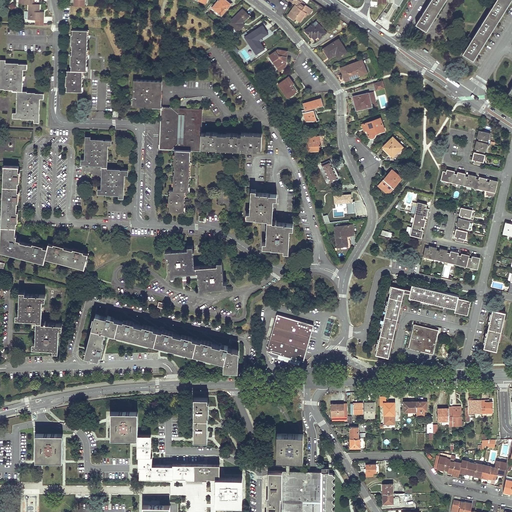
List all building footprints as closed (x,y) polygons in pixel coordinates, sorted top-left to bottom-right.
[(231,5),(225,0),(218,0),(212,8),(221,15),(226,9),(227,10),(231,5)] [(416,24),(421,27),(426,31),(445,0),(430,0),(422,15),(416,24)] [(496,0),(462,53),(468,57),(473,60),(511,0),(496,0)] [(296,8),(293,12),(290,16),(295,20),(295,19),(296,17),(301,21),(307,13),(309,15),(312,10),(305,5),(305,6),(301,3),(298,6),(298,7),(299,8),(298,9),(296,8)] [(43,20),(44,12),(39,12),(40,4),(34,4),(32,4),(28,4),(28,12),(28,16),(31,16),(31,20),(35,20),(43,20)] [(298,7),(295,5),(288,15),(290,16),(293,12),(296,8),(298,9),(299,8),(298,7)] [(242,23),(249,16),(243,9),(229,23),(238,31),(245,25),(242,23)] [(387,13),(385,12),(383,11),(378,19),(381,21),(387,13)] [(320,34),(321,35),(322,37),(327,33),(319,24),(315,27),(313,24),(305,31),(311,38),(312,37),(315,39),(318,36),(320,34)] [(259,40),(261,39),(268,34),(263,25),(245,37),(256,55),(265,49),(259,40)] [(71,55),(71,60),(70,65),(71,65),(71,70),(68,70),(67,75),(66,75),(66,86),(67,86),(67,91),(81,91),(82,71),(86,71),(87,30),(73,30),(72,34),(71,45),(72,45),(72,55),(71,55)] [(338,58),(343,55),(347,53),(339,39),(323,49),(329,58),(335,53),(338,58)] [(287,61),(287,52),(278,50),(269,56),(280,70),(286,66),(284,64),(284,62),(287,61)] [(0,88),(4,88),(4,89),(12,89),(12,90),(17,91),(16,113),(13,112),(12,117),(21,118),(34,119),(34,122),(39,122),(40,98),(43,98),(43,93),(35,93),(35,92),(27,92),(27,91),(22,91),(23,69),(26,69),(26,64),(18,64),(18,63),(5,62),(5,60),(1,59),(0,71),(0,88)] [(351,78),(355,76),(359,74),(360,76),(367,73),(362,60),(342,68),(345,73),(343,74),(345,81),(351,79),(351,78)] [(292,85),(294,83),(289,77),(278,84),(287,98),(296,91),(292,85)] [(138,96),(138,99),(137,101),(135,101),(135,106),(160,107),(161,81),(134,79),(133,92),(137,93),(136,96),(138,96)] [(384,89),(382,81),(373,84),(376,91),(384,89)] [(368,107),(368,106),(371,105),(371,104),(369,93),(353,97),(354,101),(356,101),(358,110),(368,107)] [(316,121),(314,115),(313,108),(323,105),(321,99),(303,104),(304,110),(302,110),(306,122),(316,121)] [(173,185),(174,185),(173,190),(170,190),(169,195),(168,206),(169,206),(169,210),(184,211),(185,191),(188,191),(190,150),(200,151),(201,147),(201,133),(202,109),(175,108),(161,107),(159,149),(175,150),(175,154),(174,154),(173,165),(175,165),(174,175),(173,175),(173,185)] [(371,138),(372,138),(372,137),(373,137),(374,136),(374,134),(385,131),(380,118),(362,125),(364,131),(367,130),(369,136),(369,137),(370,137),(370,138),(371,138)] [(478,142),(488,144),(490,133),(480,131),(480,135),(478,134),(477,138),(479,139),(478,142)] [(206,133),(201,133),(201,147),(241,149),(241,146),(244,146),(244,149),(257,149),(258,147),(261,147),(262,133),(241,132),(241,134),(237,134),(237,133),(226,133),(226,134),(217,134),(217,132),(206,132),(206,133)] [(86,136),(85,147),(84,159),(81,159),(81,163),(89,164),(102,165),(101,188),(98,188),(98,193),(106,193),(106,194),(119,195),(119,197),(123,198),(124,174),(128,174),(128,170),(120,169),(107,168),(108,145),(111,145),(111,140),(103,140),(103,139),(90,139),(90,136),(86,136)] [(308,152),(314,151),(319,151),(319,145),(323,145),(323,136),(307,137),(308,152)] [(394,155),(398,151),(402,147),(393,137),(384,147),(389,153),(391,151),(394,155)] [(476,152),(485,155),(488,144),(478,142),(477,146),(475,145),(475,146),(474,149),(477,149),(476,152)] [(483,166),(485,155),(476,152),(475,152),(474,156),(473,156),(472,157),(472,160),(474,160),(473,163),(483,166)] [(330,160),(326,162),(322,164),(330,182),(338,178),(330,160)] [(45,257),(84,267),(87,258),(88,259),(88,257),(87,257),(88,253),(83,252),(83,251),(73,248),(72,249),(64,247),(64,246),(54,243),(53,244),(48,243),(47,248),(43,247),(43,246),(32,243),(32,244),(28,243),(27,244),(20,241),(20,240),(16,239),(16,235),(15,235),(15,227),(16,227),(16,222),(17,222),(18,211),(16,211),(17,202),(18,202),(19,191),(17,191),(18,182),(19,182),(19,171),(18,171),(18,166),(4,166),(0,251),(43,262),(45,257)] [(441,180),(451,182),(454,173),(454,172),(450,172),(451,170),(447,169),(446,171),(443,171),(441,180)] [(390,196),(392,194),(394,192),(391,190),(402,178),(392,170),(379,185),(390,196)] [(451,182),(462,185),(464,175),(465,175),(461,174),(462,173),(458,172),(457,174),(454,173),(451,182)] [(462,185),(473,187),(475,178),(476,177),(472,176),(473,175),(469,174),(468,176),(464,175),(462,185)] [(486,180),(483,179),(483,178),(480,177),(479,179),(475,178),(473,187),(484,190),(486,180)] [(486,180),(484,190),(487,191),(486,195),(494,197),(498,182),(494,182),(494,180),(491,179),(490,181),(486,180)] [(245,205),(245,208),(244,210),(252,210),(252,211),(265,212),(264,235),(261,235),(261,239),(282,241),(282,244),(286,244),(287,221),(291,221),(291,216),(283,216),(283,215),(270,215),(271,191),(275,192),(275,187),(267,186),(254,185),(254,182),(249,182),(248,205),(245,205)] [(351,195),(333,196),(334,204),(347,203),(351,203),(351,195)] [(418,202),(415,213),(424,215),(425,215),(426,212),(428,212),(428,209),(427,209),(426,208),(427,204),(418,202)] [(351,203),(347,203),(347,214),(355,213),(354,203),(351,203)] [(468,209),(465,208),(462,207),(461,211),(460,211),(459,215),(461,215),(461,219),(470,221),(473,210),(472,210),(468,209)] [(413,224),(422,226),(423,223),(425,223),(426,220),(424,219),(424,215),(415,213),(413,224)] [(458,229),(467,232),(470,221),(461,219),(460,218),(459,222),(457,222),(457,224),(457,226),(459,226),(458,229)] [(503,234),(511,235),(511,223),(509,223),(509,225),(505,224),(503,234)] [(421,230),(422,226),(413,224),(410,235),(420,237),(421,234),(422,234),(423,231),(421,230)] [(347,246),(347,241),(346,236),(353,235),(352,225),(335,227),(338,247),(347,246)] [(465,243),(467,232),(458,229),(457,229),(457,233),(455,233),(455,235),(454,236),(456,237),(455,241),(465,243)] [(205,291),(204,290),(204,288),(227,286),(226,282),(223,282),(222,261),(217,261),(217,264),(194,266),(192,246),(188,246),(188,249),(165,251),(166,255),(168,255),(170,276),(175,275),(175,272),(198,271),(200,291),(205,291)] [(423,257),(434,259),(436,250),(437,249),(432,248),(432,246),(429,246),(428,248),(425,247),(423,257)] [(434,259),(445,262),(447,252),(448,252),(443,251),(443,249),(440,248),(439,250),(436,250),(434,259)] [(445,262),(456,264),(458,255),(458,254),(454,253),(454,252),(451,251),(450,253),(447,252),(445,262)] [(458,255),(456,264),(467,267),(469,257),(465,256),(465,254),(461,253),(461,255),(458,255)] [(469,257),(467,267),(477,269),(480,259),(475,258),(476,257),(472,256),(472,258),(469,257)] [(397,287),(392,285),(377,348),(376,355),(388,358),(404,292),(410,293),(409,297),(456,308),(455,311),(467,314),(470,301),(458,298),(459,295),(412,284),(411,290),(397,287)] [(62,328),(62,326),(62,323),(46,322),(46,321),(44,321),(44,322),(42,322),(43,300),(46,300),(46,295),(25,294),(25,291),(20,291),(19,313),(16,313),(16,318),(37,319),(36,342),(33,342),(33,347),(53,348),(53,350),(58,351),(59,328),(62,328)] [(505,312),(493,309),(484,347),(496,350),(505,312)] [(201,341),(197,339),(193,338),(193,337),(182,334),(182,336),(173,333),(173,332),(162,329),(162,331),(153,328),(154,327),(143,324),(143,326),(134,323),(134,322),(124,319),(123,321),(114,319),(115,317),(107,315),(107,317),(96,314),(85,355),(99,359),(100,354),(101,355),(104,344),(103,343),(104,339),(103,339),(104,334),(105,335),(105,331),(224,361),(224,369),(238,369),(239,350),(228,347),(228,346),(221,344),(221,345),(212,343),(212,342),(202,339),(201,341)] [(293,362),(296,363),(298,363),(299,360),(303,361),(313,325),(277,314),(267,351),(267,352),(268,353),(268,354),(269,355),(271,355),(278,357),(279,354),(294,359),(293,362)] [(423,330),(418,329),(413,328),(410,341),(412,341),(410,348),(433,353),(437,338),(435,338),(437,331),(424,328),(423,330)] [(202,418),(216,419),(217,397),(203,396),(202,418)] [(481,412),(481,400),(468,400),(468,407),(465,407),(465,422),(469,421),(469,416),(473,415),(473,412),(481,412)] [(492,412),(492,407),(492,401),(485,401),(485,400),(481,400),(481,412),(481,413),(492,412)] [(383,402),(384,425),(396,424),(395,415),(396,415),(396,401),(383,402)] [(403,411),(416,411),(416,401),(409,401),(409,402),(403,402),(403,411)] [(427,411),(427,401),(416,401),(416,411),(416,416),(425,416),(424,411),(427,411)] [(363,403),(364,413),(364,418),(374,418),(374,402),(363,402),(363,403)] [(331,415),(347,415),(347,403),(331,404),(331,415)] [(353,404),(353,411),(351,411),(351,413),(364,413),(363,403),(353,404)] [(449,420),(449,426),(464,425),(464,421),(462,421),(462,417),(461,416),(461,407),(448,407),(448,408),(449,420)] [(140,409),(113,408),(113,435),(136,435),(138,435),(140,436),(140,432),(140,409)] [(449,420),(448,408),(445,408),(445,409),(438,409),(438,421),(449,420)] [(216,419),(202,418),(202,441),(208,441),(216,441),(216,419)] [(350,427),(350,438),(358,438),(358,427),(350,427)] [(65,431),(37,430),(37,458),(65,457),(65,431)] [(138,435),(138,455),(140,455),(152,455),(152,444),(153,434),(153,433),(140,432),(140,436),(138,435)] [(303,460),(303,434),(277,434),(277,460),(303,460)] [(356,447),(356,448),(364,448),(363,438),(358,438),(350,438),(350,447),(356,447)] [(496,440),(489,439),(487,447),(494,447),(496,440)] [(444,470),(448,471),(451,455),(441,453),(440,456),(438,466),(437,469),(444,471),(444,470)] [(141,468),(141,477),(153,477),(154,463),(154,455),(152,455),(140,455),(140,467),(141,468)] [(459,473),(461,463),(454,462),(455,460),(456,456),(451,455),(448,471),(448,472),(451,473),(451,474),(458,476),(459,473)] [(466,474),(470,475),(473,462),(469,462),(469,461),(462,459),(461,462),(461,463),(459,473),(466,474)] [(494,467),(491,479),(495,480),(496,474),(504,476),(507,462),(500,460),(499,461),(496,460),(494,467)] [(473,476),(481,478),(484,464),(476,462),(476,463),(473,462),(470,475),(474,475),(473,476)] [(162,463),(154,463),(153,477),(160,477),(179,477),(179,463),(162,463)] [(201,463),(180,463),(179,463),(179,477),(190,477),(201,477),(201,463)] [(227,476),(227,464),(208,463),(201,463),(201,477),(207,477),(216,477),(227,478),(227,476)] [(373,472),(376,471),(376,464),(366,464),(366,475),(373,475),(373,472)] [(484,464),(481,478),(488,479),(491,479),(494,467),(491,466),(491,465),(484,464)] [(329,467),(322,467),(322,471),(321,511),(332,511),(333,473),(329,473),(329,471),(329,467)] [(280,511),(281,496),(282,496),(282,470),(269,470),(268,495),(267,495),(266,511),(280,511)] [(321,511),(322,471),(282,470),(282,496),(281,496),(280,511),(321,511)] [(242,478),(227,478),(216,477),(216,480),(215,504),(223,504),(242,504),(242,478)] [(511,480),(506,479),(503,492),(510,494),(510,493),(511,493),(511,480)] [(383,493),(393,493),(393,483),(389,484),(389,485),(383,485),(383,493)] [(383,502),(384,505),(393,505),(393,503),(398,503),(398,493),(393,493),(383,493),(383,502)] [(453,500),(451,511),(452,511),(470,511),(470,510),(472,503),(465,501),(465,502),(453,500)]
